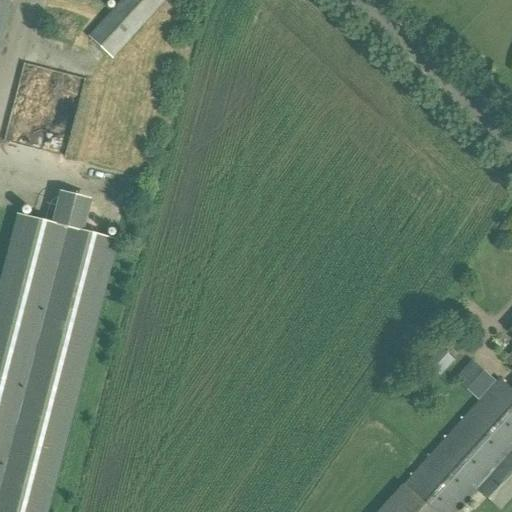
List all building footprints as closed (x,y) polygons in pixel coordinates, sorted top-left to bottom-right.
[(0,0),(0,42),(11,0),(0,0)] [(121,0),(89,37),(112,59),(165,0),(121,0)] [(19,218),(0,290),(0,511),(46,511),(116,244),(83,235),(88,218),(56,210),(52,227),(19,218)] [(440,348),(427,362),(441,376),(455,362),(440,348)] [(499,381),(496,383),(480,402),(424,464),(413,476),(380,511),(457,511),(475,491),(511,449),(511,352),(505,360),(511,366),(511,387),(510,390),(499,381)] [(473,361),(456,381),(480,402),(496,383),(473,361)] [(511,449),(475,491),(500,511),(511,498),(511,449)]
